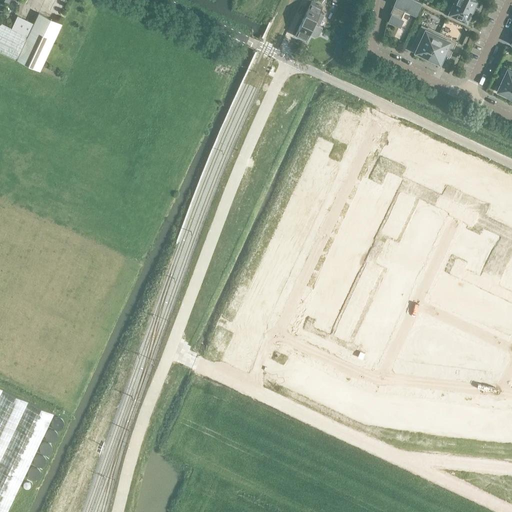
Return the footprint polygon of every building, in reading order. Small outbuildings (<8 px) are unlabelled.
[(420,2),(415,0),(395,0),(389,14),(400,19),(405,9),(415,13),(420,2)] [(471,10),(475,1),(473,0),(455,0),(454,3),(471,10)] [(311,1),(303,18),(314,23),(319,25),(324,15),(319,12),(322,6),(311,1)] [(466,21),(471,10),(454,3),(449,13),(466,21)] [(62,24),(38,13),(33,23),(27,36),(0,22),(0,51),(13,58),(16,59),(16,60),(40,71),(62,24)] [(11,28),(27,36),(33,23),(17,15),(11,28)] [(303,18),(295,35),(306,41),(309,34),(314,37),(318,35),(322,27),(319,25),(314,23),(303,18)] [(427,57),(439,32),(427,27),(427,28),(421,25),(416,36),(421,39),(416,51),(427,57)] [(451,38),(439,32),(427,57),(439,62),(445,50),(451,53),(456,41),(450,39),(451,38)] [(511,96),(511,93),(511,66),(510,67),(505,64),(499,75),(505,78),(499,90),(511,96)] [(344,112),(332,137),(345,143),(357,118),(344,112)] [(392,133),(380,158),(393,164),(405,139),(392,133)] [(319,140),(316,147),(328,152),(331,145),(319,140)] [(316,147),(313,154),(319,157),(313,170),(333,179),(339,166),(325,159),(328,152),(316,147)] [(423,150),(411,175),(424,181),(423,182),(430,185),(436,174),(429,171),(436,156),(423,150)] [(449,161),(437,186),(450,192),(462,167),(449,161)] [(301,180),(297,187),(309,193),(312,186),(326,193),(333,179),(313,170),(307,183),(301,180)] [(389,174),(386,180),(398,186),(401,179),(389,174)] [(480,177),(468,202),(480,207),(480,209),(487,212),(492,200),(486,197),(493,183),(480,177)] [(367,181),(362,192),(382,201),(386,190),(393,193),(396,186),(385,181),(382,187),(367,181)] [(298,196),(292,209),(311,218),(318,204),(306,199),(309,193),(297,187),(294,194),(298,196)] [(492,200),(487,212),(494,215),(494,214),(507,220),(511,208),(511,191),(505,189),(499,203),(492,200)] [(428,190),(423,201),(430,205),(435,193),(428,190)] [(362,192),(357,204),(370,209),(367,216),(378,221),(381,214),(377,212),(382,201),(362,192)] [(0,371),(60,399),(126,258),(96,244),(0,199),(0,371)] [(420,201),(415,212),(439,223),(444,213),(420,201)] [(292,209),(286,222),(305,231),(311,218),(292,209)] [(415,212),(411,221),(435,233),(439,223),(415,212)] [(349,215),(344,227),(363,236),(368,225),(375,228),(378,221),(367,216),(364,222),(349,215)] [(411,221),(406,231),(430,242),(435,233),(411,221)] [(276,234),(272,240),(284,246),(287,240),(299,245),(305,231),(286,222),(279,235),(276,234)] [(344,227),(339,238),(353,245),(350,251),(362,257),(365,250),(358,247),(363,236),(344,227)] [(406,231),(401,242),(425,253),(430,242),(406,231)] [(466,232),(461,243),(481,252),(486,241),(492,244),(496,237),(484,232),(481,238),(466,232)] [(272,240),(269,247),(276,251),(269,264),(289,273),(295,259),(281,252),(284,246),(272,240)] [(461,243),(456,254),(471,261),(468,268),(479,273),(482,266),(476,263),(481,252),(461,243)] [(333,255),(328,267),(347,276),(352,265),(357,267),(360,260),(349,255),(346,261),(333,255)] [(257,274),(253,281),(265,286),(268,280),(282,286),(289,273),(269,264),(263,277),(257,274)] [(328,267),(323,278),(335,284),(332,290),(344,296),(347,289),(342,286),(347,276),(328,267)] [(443,272),(431,297),(454,308),(454,307),(463,288),(466,283),(443,272)] [(498,280),(495,287),(506,292),(509,286),(511,286),(511,273),(509,272),(504,283),(498,280)] [(391,274),(386,284),(406,293),(411,283),(391,274)] [(253,281),(250,288),(257,291),(251,304),(270,313),(276,299),(262,292),(265,286),(253,281)] [(386,284),(382,294),(401,303),(406,293),(386,284)] [(463,288),(454,307),(463,312),(473,292),(463,288)] [(316,292),(310,303),(330,312),(335,301),(341,304),(345,297),(333,292),(330,298),(316,292)] [(473,292),(463,312),(473,316),(482,297),(473,292)] [(382,294),(377,304),(397,313),(401,303),(382,294)] [(482,297),(473,316),(483,321),(492,301),(482,297)] [(492,301),(483,321),(493,326),(502,306),(492,301)] [(307,311),(305,314),(320,321),(317,327),(328,333),(331,326),(325,323),(330,312),(310,303),(306,311),(307,311)] [(238,314),(235,321),(246,326),(249,320),(264,327),(270,313),(251,304),(244,317),(238,314)] [(377,304),(373,313),(392,322),(397,313),(377,304)] [(502,306),(493,326),(503,330),(511,311),(502,306)] [(511,310),(511,311),(503,330),(511,334),(511,310)] [(368,323),(388,332),(392,322),(373,313),(368,323)] [(363,320),(353,343),(378,355),(388,332),(368,323),(363,320)] [(217,331),(205,356),(250,377),(262,352),(217,331)] [(304,366),(294,386),(306,392),(316,370),(307,366),(307,367),(304,366)] [(321,374),(312,395),(323,400),(334,378),(325,374),(324,375),(321,374)] [(339,382),(329,403),(341,409),(352,386),(343,382),(342,384),(339,382)] [(0,511),(6,511),(53,412),(0,387),(0,511)] [(357,391),(347,411),(359,417),(365,404),(369,395),(361,390),(360,392),(357,391)] [(365,404),(359,417),(379,419),(385,406),(390,397),(381,393),(380,395),(377,393),(371,407),(365,404)] [(385,406),(379,419),(400,422),(406,409),(410,400),(401,395),(401,397),(398,396),(391,409),(385,406)] [(406,409),(400,422),(420,424),(426,411),(431,402),(422,398),(421,400),(418,398),(412,411),(406,409)] [(426,411),(420,424),(441,427),(447,414),(451,405),(442,400),(442,402),(438,401),(432,414),(426,411)] [(447,414),(441,427),(461,429),(467,416),(471,407),(463,403),(462,405),(459,403),(453,416),(447,414)] [(467,416),(461,429),(481,432),(488,419),(492,410),(483,405),(482,407),(479,406),(473,419),(467,416)] [(488,419),(481,432),(502,434),(508,421),(511,412),(511,411),(504,408),(503,410),(500,408),(493,421),(488,419)] [(511,423),(508,421),(502,434),(511,435),(511,423)]
